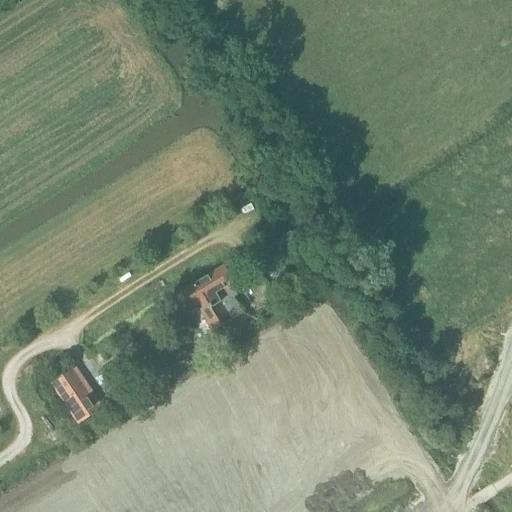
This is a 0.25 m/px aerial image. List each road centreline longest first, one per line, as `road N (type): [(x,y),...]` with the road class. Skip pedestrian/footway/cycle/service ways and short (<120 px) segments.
road 1 (unknown): [(0,456),(23,430),(12,377),(22,345),(63,337),(99,372)]
road 2 (track): [(449,511),(511,343)]
